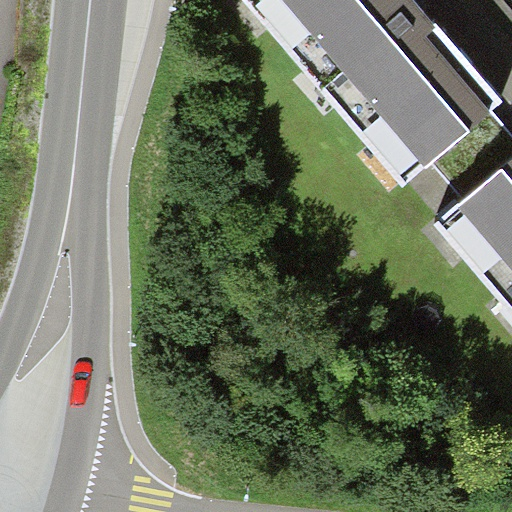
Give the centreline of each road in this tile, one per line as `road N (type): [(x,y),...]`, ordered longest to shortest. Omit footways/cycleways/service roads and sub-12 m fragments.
road 1 (primary): [(64,511),(77,467),(93,289),(79,122)]
road 2 (primary): [(79,122),(28,308),(0,361)]
road 3 (primary): [(91,0),(79,122)]
